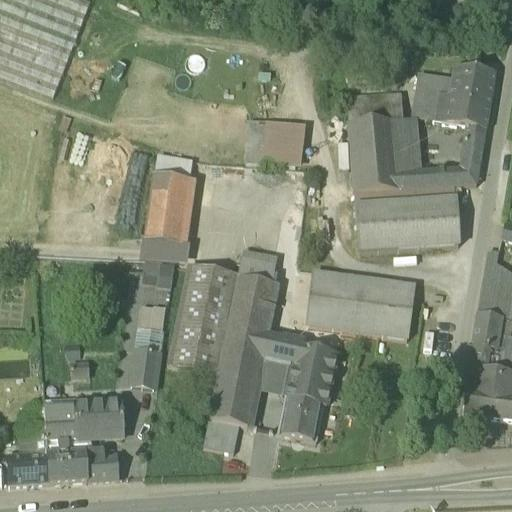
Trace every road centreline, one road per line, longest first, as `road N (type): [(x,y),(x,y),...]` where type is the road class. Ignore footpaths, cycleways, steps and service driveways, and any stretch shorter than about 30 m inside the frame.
road 1 (residential): [(436,489),(511,71)]
road 2 (secondary): [(382,493),(138,511)]
road 3 (track): [(0,251),(138,259)]
